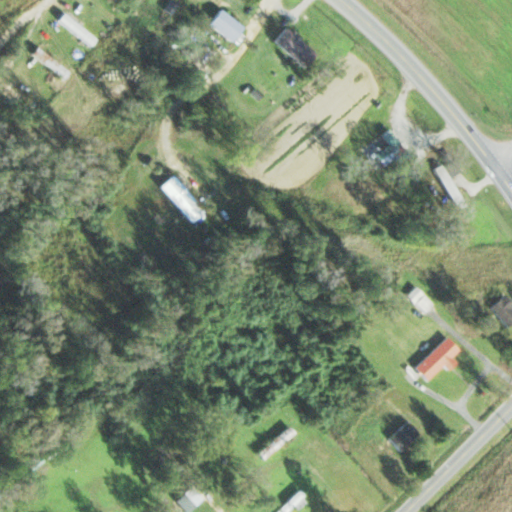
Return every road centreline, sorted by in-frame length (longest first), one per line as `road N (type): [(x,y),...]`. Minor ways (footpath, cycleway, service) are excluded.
road 1 (primary): [(511,187),(457,115),(343,0)]
road 2 (residential): [(404,511),(511,403)]
